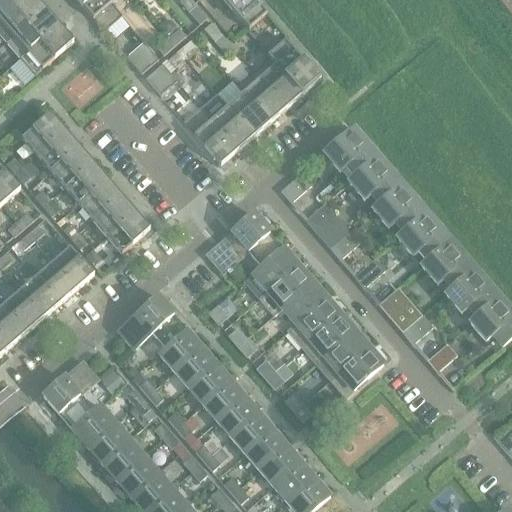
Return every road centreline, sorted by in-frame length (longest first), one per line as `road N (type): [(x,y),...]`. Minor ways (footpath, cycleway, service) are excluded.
road 1 (residential): [(0,418),(265,188)]
road 2 (residential): [(265,188),(456,411)]
